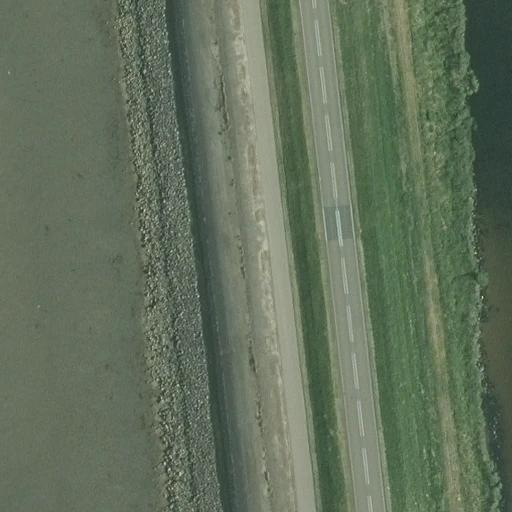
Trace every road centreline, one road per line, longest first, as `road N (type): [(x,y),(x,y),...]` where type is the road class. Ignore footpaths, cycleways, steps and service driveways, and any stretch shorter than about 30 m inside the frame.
road 1 (unclassified): [(305,511),(247,0)]
road 2 (trunk): [(367,511),(309,0)]
